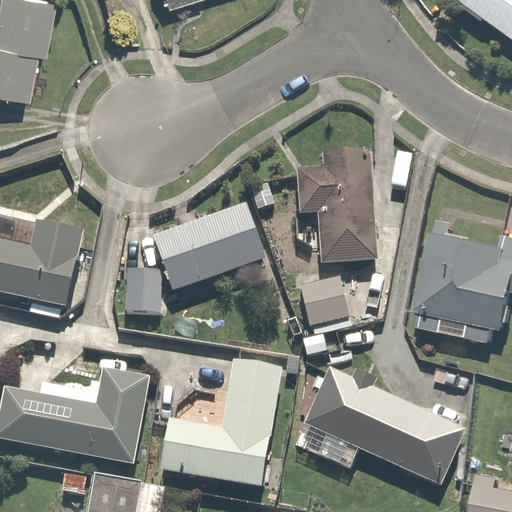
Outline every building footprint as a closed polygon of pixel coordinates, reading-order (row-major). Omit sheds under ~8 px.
[(55,1),(50,0),(0,0),(0,92),(26,97),(35,56),(43,58),(55,1)] [(511,0),(459,0),(511,39),(511,0)] [(378,264),(373,150),(321,152),(322,172),(297,173),(298,216),(321,215),(323,266),(378,264)] [(266,267),(247,209),(154,239),(173,297),(266,267)] [(0,296),(65,311),(82,238),(37,227),(31,250),(0,243),(0,296)] [(506,252),(430,235),(412,312),(423,318),(419,335),(490,351),(495,332),(504,334),(511,301),(511,300),(511,240),(506,239),(506,252)] [(160,271),(125,270),(123,314),(159,316),(160,271)] [(328,351),(322,336),(348,329),(346,321),(351,319),(339,278),(297,290),(311,338),(299,342),(306,359),(328,351)] [(283,374),(234,365),(222,431),(165,421),(155,473),(262,492),(283,374)] [(470,428),(331,367),(295,449),(352,474),(360,456),(442,492),(470,428)] [(151,385),(102,375),(95,409),(4,391),(0,409),(0,443),(135,470),(151,385)] [(86,480),(60,476),(58,494),(84,498),(86,480)] [(161,511),(164,487),(90,478),(85,511),(161,511)] [(511,511),(511,493),(475,489),(472,511),(511,511)]
